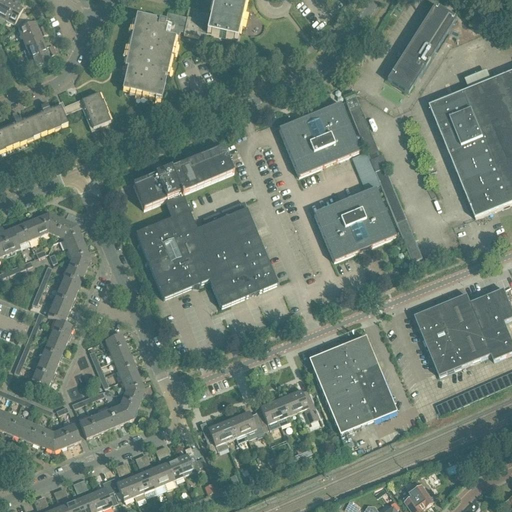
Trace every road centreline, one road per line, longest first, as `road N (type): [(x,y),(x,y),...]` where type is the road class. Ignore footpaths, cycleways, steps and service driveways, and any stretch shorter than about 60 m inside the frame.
road 1 (residential): [(169,395),(511,256)]
road 2 (tertiary): [(374,0),(337,53),(290,86),(79,175)]
road 3 (residential): [(0,506),(184,431),(169,395)]
road 4 (residential): [(97,21),(64,81),(0,109)]
